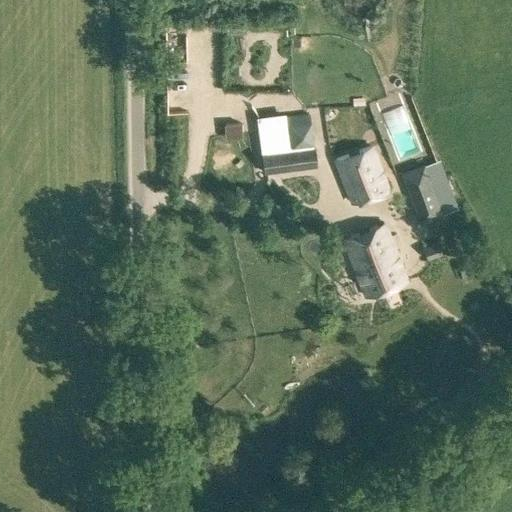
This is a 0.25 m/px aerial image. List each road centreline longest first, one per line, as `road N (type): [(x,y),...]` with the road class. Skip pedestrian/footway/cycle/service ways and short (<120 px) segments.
road 1 (unclassified): [(146,511),(132,0)]
road 2 (unclassified): [(353,511),(511,402)]
